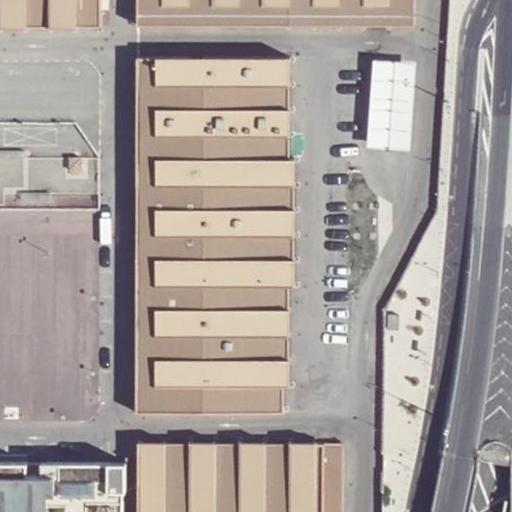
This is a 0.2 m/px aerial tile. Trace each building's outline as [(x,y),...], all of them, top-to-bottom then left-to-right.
[(0,0),(0,26),(101,26),(100,0),(0,0)] [(362,26),(362,0),(135,0),(135,25),(362,26)] [(413,26),(413,0),(362,0),(362,26),(413,26)] [(288,412),(290,57),(135,57),(133,411),(288,412)] [(364,144),(408,148),(417,62),(373,57),(364,144)] [(344,511),(344,441),(136,441),(137,511),(344,511)] [(123,489),(123,461),(49,462),(49,475),(29,475),(29,462),(0,462),(0,511),(122,511),(121,489),(123,489)] [(49,475),(49,462),(29,462),(29,475),(49,475)]
